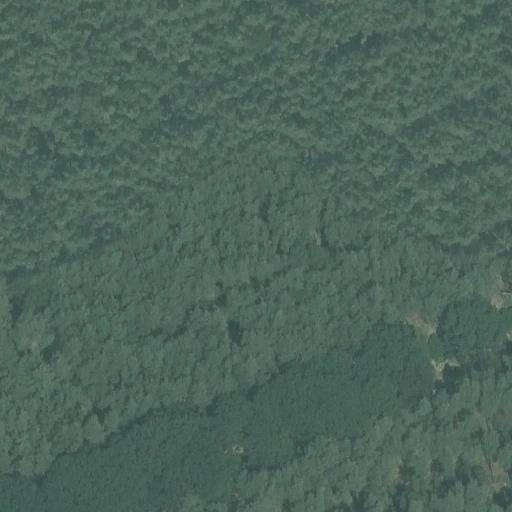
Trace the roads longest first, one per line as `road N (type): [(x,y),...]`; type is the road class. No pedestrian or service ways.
road 1 (track): [(106,511),(511,348)]
road 2 (track): [(0,290),(138,499)]
